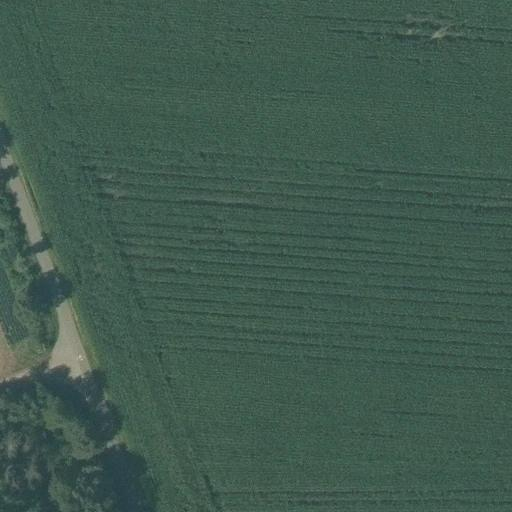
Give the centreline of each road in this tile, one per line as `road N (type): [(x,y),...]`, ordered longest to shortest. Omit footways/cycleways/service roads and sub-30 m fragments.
road 1 (unclassified): [(0,142),(80,359)]
road 2 (unclassified): [(80,359),(137,511)]
